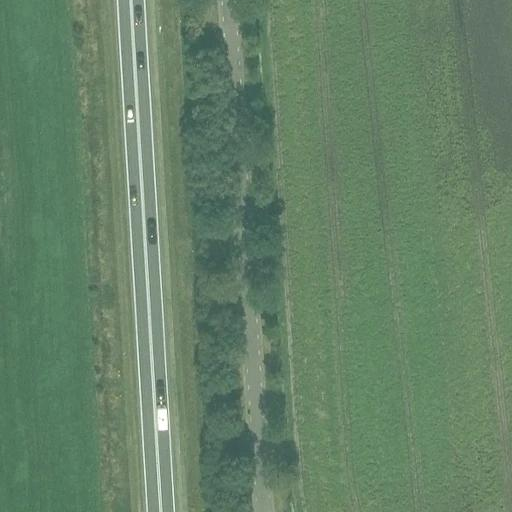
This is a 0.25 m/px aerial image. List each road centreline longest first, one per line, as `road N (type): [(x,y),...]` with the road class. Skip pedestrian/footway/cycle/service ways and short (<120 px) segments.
road 1 (unclassified): [(277,511),(233,0)]
road 2 (trunk): [(159,511),(129,0)]
